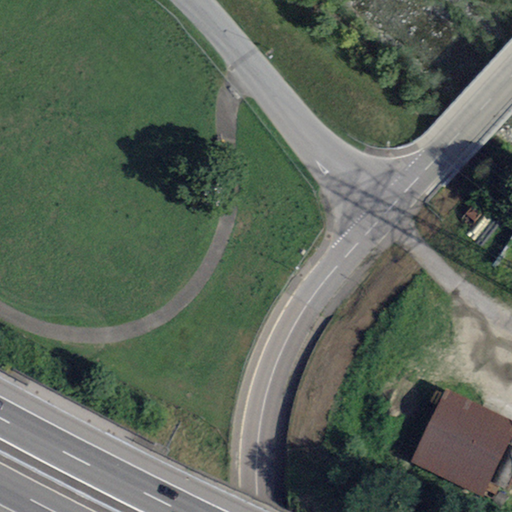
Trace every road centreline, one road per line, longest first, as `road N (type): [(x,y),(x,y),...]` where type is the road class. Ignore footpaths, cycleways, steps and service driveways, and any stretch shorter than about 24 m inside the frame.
road 1 (tertiary): [(379,219),(304,309),(273,372),(260,444),(261,511)]
road 2 (tertiary): [(194,0),(379,219)]
road 3 (motorway): [(191,511),(0,417)]
road 4 (tertiary): [(511,76),(379,219)]
